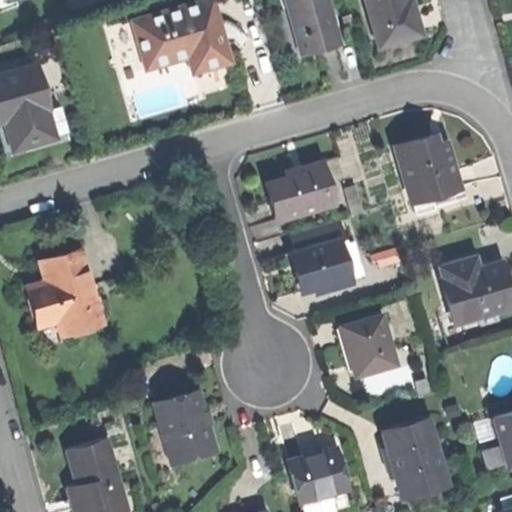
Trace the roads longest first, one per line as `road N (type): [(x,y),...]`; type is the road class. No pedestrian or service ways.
road 1 (residential): [(452,89),(210,144)]
road 2 (residential): [(210,144),(269,358)]
road 3 (residential): [(210,144),(0,203)]
